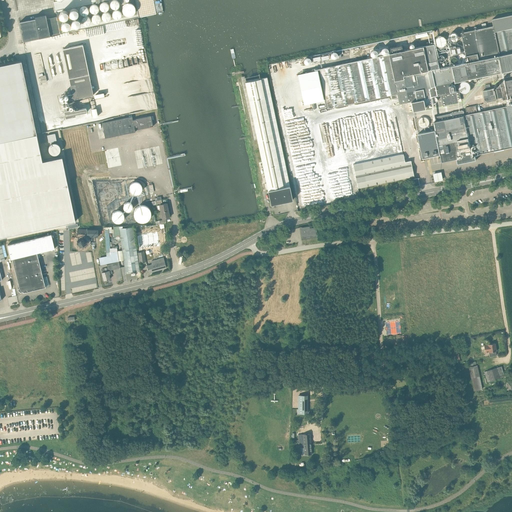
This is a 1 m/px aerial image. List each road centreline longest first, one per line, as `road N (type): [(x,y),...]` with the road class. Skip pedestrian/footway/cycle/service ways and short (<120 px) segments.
road 1 (tertiary): [(249,241),(293,221),(511,176)]
road 2 (unclassified): [(249,241),(256,252),(270,253),(511,221)]
road 3 (tertiary): [(11,315),(179,274),(249,241)]
road 4 (unknown): [(308,117),(300,76),(308,63),(458,28)]
road 5 (unknown): [(308,117),(320,165),(408,143)]
road 6 (unknown): [(167,190),(121,157),(126,144),(147,140),(165,182)]
road 7 (unknown): [(408,143),(391,106),(308,117)]
